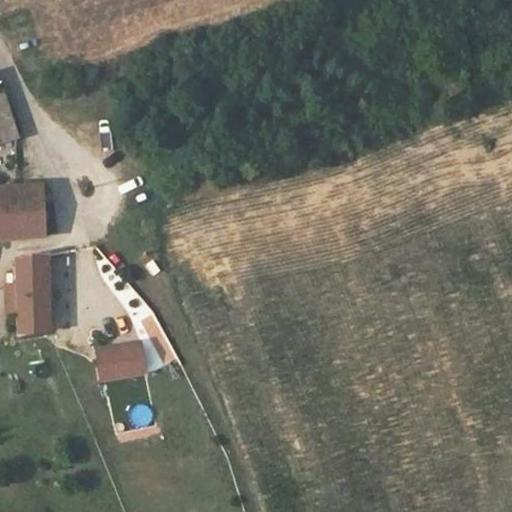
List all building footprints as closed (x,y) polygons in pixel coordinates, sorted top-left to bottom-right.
[(23,149),(2,97),(0,98),(0,159),(6,159),(23,149)] [(44,186),(0,190),(0,242),(50,232),(51,195),(44,186)] [(20,254),(22,282),(23,309),(24,332),(51,330),(48,254),(20,254)] [(12,309),(23,309),(22,282),(10,282),(12,309)] [(142,340),(100,348),(106,377),(147,370),(142,340)]
